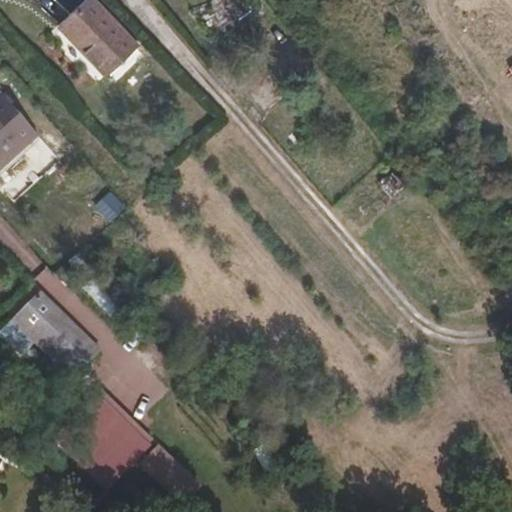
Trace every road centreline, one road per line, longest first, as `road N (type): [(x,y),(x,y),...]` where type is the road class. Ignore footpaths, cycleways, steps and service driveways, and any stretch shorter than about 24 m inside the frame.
road 1 (residential): [(137,0),(438,337)]
road 2 (residential): [(0,229),(141,376)]
road 3 (track): [(511,148),(460,87),(437,33),(435,0)]
